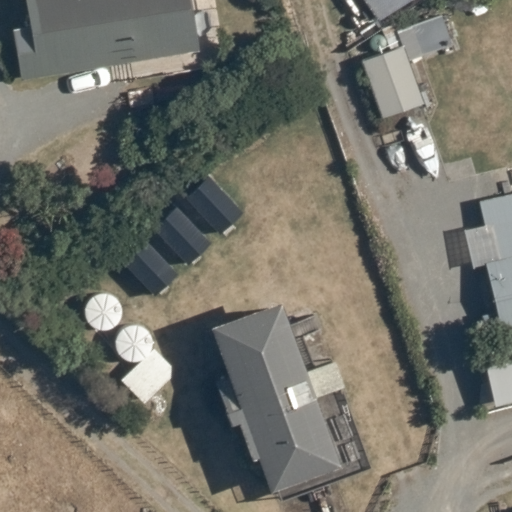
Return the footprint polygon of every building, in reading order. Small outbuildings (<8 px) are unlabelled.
[(20,0),(25,30),(8,33),(14,76),(197,48),(189,0),(20,0)] [(330,0),(349,26),(370,12),(373,16),(396,0),(330,0)] [(380,33),(385,49),(356,59),(375,116),(417,102),(403,59),(446,45),(436,15),(380,33)] [(511,169),(501,171),(505,192),(479,197),(490,258),(480,260),(497,356),(478,360),(485,401),(511,395),(511,169)] [(218,224),(191,189),(147,223),(174,258),(218,224)] [(136,237),(119,249),(152,295),(169,282),(136,237)] [(331,404),(314,410),(306,389),(335,378),(325,351),(297,362),(271,294),(199,322),(217,369),(205,373),(221,416),(226,414),(239,448),(246,445),(261,484),(300,470),(306,487),(355,469),(331,404)] [(168,373),(149,350),(115,378),(133,401),(168,373)]
